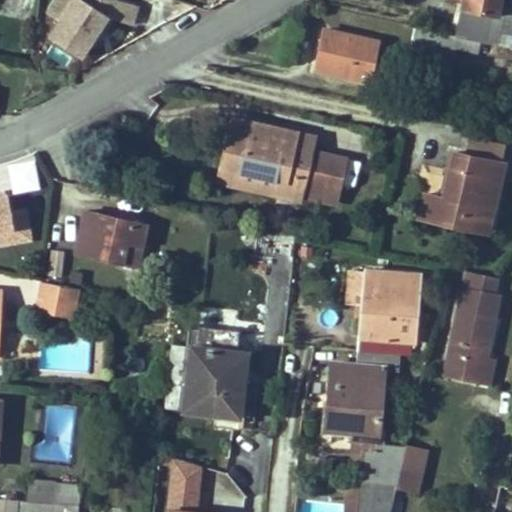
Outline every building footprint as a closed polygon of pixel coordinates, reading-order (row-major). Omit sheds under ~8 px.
[(138,5),(120,0),(55,0),(47,13),(59,20),(49,35),(81,57),(107,16),(132,24),(138,5)] [(498,14),(500,4),(500,0),(463,0),(463,2),(456,36),(480,41),(497,45),(497,44),(503,15),(498,14)] [(511,47),(511,6),(500,4),(498,14),(503,15),(497,44),(511,47)] [(107,16),(94,37),(98,40),(112,18),(107,16)] [(456,36),(454,36),(417,27),(412,49),(452,58),(454,47),(478,53),(478,52),(480,41),(456,36)] [(369,81),(377,41),(324,29),(322,41),(326,43),(325,49),(320,48),(315,69),(369,81)] [(495,56),(497,45),(480,41),(478,52),(495,56)] [(345,158),(310,150),(294,147),(297,132),(232,118),(221,167),(240,171),(283,182),(279,196),(300,201),(301,196),(335,203),(345,158)] [(310,150),(313,136),(297,133),(294,147),(310,150)] [(501,163),(505,145),(468,138),(464,154),(501,163)] [(488,231),(504,163),(501,163),(464,154),(454,152),(443,198),(432,196),(428,217),(427,218),(488,231)] [(40,189),(35,159),(8,164),(13,194),(40,189)] [(236,185),(240,171),(221,167),(218,181),(236,185)] [(279,196),(283,182),(240,171),(236,185),(279,196)] [(428,217),(432,196),(424,194),(419,215),(428,217)] [(0,229),(14,227),(11,211),(8,195),(0,196),(0,229)] [(0,244),(31,239),(26,208),(11,211),(14,227),(0,229),(0,244)] [(142,245),(146,225),(129,221),(128,224),(123,223),(123,220),(85,211),(76,251),(122,262),(126,241),(142,245)] [(137,265),(142,245),(126,241),(122,262),(137,265)] [(311,256),(312,247),(303,246),(301,255),(311,256)] [(61,277),(64,251),(51,250),(48,275),(61,277)] [(40,280),(42,269),(32,268),(30,278),(40,280)] [(413,339),(418,275),(366,270),(366,272),(364,301),(363,307),(369,307),(367,334),(361,334),(358,334),(357,350),(398,353),(400,338),(413,339)] [(80,284),(82,273),(72,271),(70,282),(80,284)] [(364,301),(366,272),(351,271),(348,300),(364,301)] [(494,294),(497,278),(467,271),(464,287),(494,294)] [(73,316),(79,288),(42,281),(36,308),(73,316)] [(488,352),(495,317),(494,316),(498,295),(494,294),(464,287),(459,309),(458,309),(445,374),(477,381),(482,357),(483,351),(488,352)] [(239,331),(242,297),(211,293),(207,327),(239,331)] [(197,347),(199,326),(189,324),(187,345),(197,347)] [(237,390),(241,352),(236,351),(239,331),(207,327),(199,326),(197,347),(187,345),(171,344),(165,407),(239,416),(242,390),(237,390)] [(378,432),(384,370),(397,371),(398,353),(357,350),(356,365),(331,363),(328,400),(334,401),(331,429),(354,431),(378,432)] [(242,390),(246,352),(241,352),(237,390),(242,390)] [(489,383),(494,360),(482,357),(477,381),(489,383)] [(331,429),(334,401),(328,400),(325,429),(331,429)] [(376,451),(378,432),(354,431),(352,449),(364,450),(376,451)] [(396,485),(406,446),(377,443),(376,451),(364,450),(361,482),(396,485)] [(417,492),(427,450),(406,446),(396,485),(396,487),(417,492)] [(198,500),(203,459),(170,456),(166,496),(198,500)] [(54,503),(56,482),(32,481),(31,501),(54,503)] [(358,511),(361,482),(346,481),(344,511),(358,511)] [(79,505),(81,484),(56,482),(54,503),(68,504),(79,505)] [(390,511),(396,487),(396,485),(361,482),(358,511),(390,511)] [(16,511),(18,500),(6,499),(4,511),(16,511)] [(46,511),(67,511),(68,504),(31,501),(25,500),(24,510),(46,511)]
